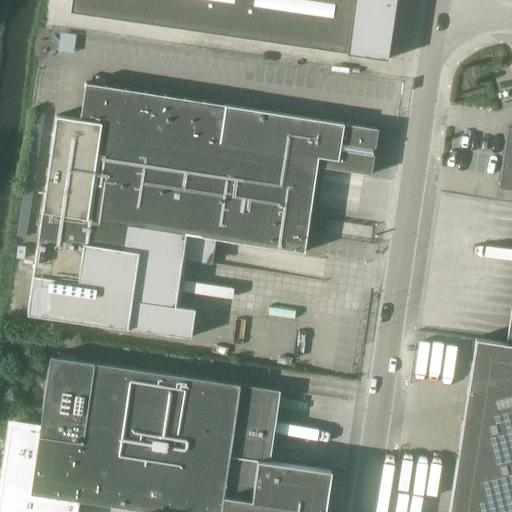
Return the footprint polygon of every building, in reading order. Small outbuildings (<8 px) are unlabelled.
[(70,13),(390,57),(398,0),(70,0),(69,12),(70,13)] [(84,88),(58,265),(92,267),(93,253),(304,284),(303,302),(350,309),(377,132),(331,126),(330,140),(112,108),(116,93),(84,88)] [(511,511),(511,124),(507,126),(498,186),(511,188),(511,344),(474,338),(447,511),(511,511)] [(131,302),(132,290),(11,277),(6,320),(133,334),(135,316),(120,315),(122,301),(131,302)] [(376,382),(386,330),(369,327),(360,379),(376,382)] [(252,331),(246,356),(270,362),(276,337),(252,331)] [(171,350),(173,335),(155,333),(154,349),(171,350)] [(409,365),(420,366),(419,376),(433,378),(437,340),(412,338),(409,365)] [(280,361),(320,367),(322,356),(282,350),(280,361)] [(7,423),(0,472),(0,511),(74,511),(76,501),(144,511),(143,511),(323,511),(330,472),(266,462),(276,390),(48,356),(38,427),(7,423)]
